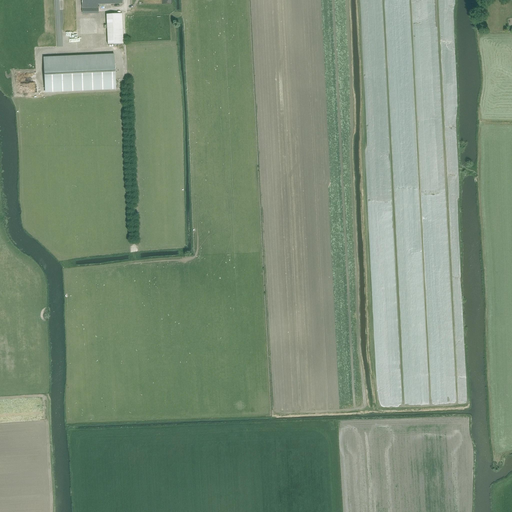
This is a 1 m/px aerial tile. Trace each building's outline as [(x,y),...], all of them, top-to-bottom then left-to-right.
[(98,4),(122,4),(122,0),(81,0),(82,12),(98,11),(98,4)] [(108,45),(123,44),(122,14),(106,14),(108,45)] [(82,44),(96,42),(94,27),(88,28),(89,36),(81,37),(82,44)] [(62,35),(60,44),(70,47),(72,37),(62,35)] [(43,57),(45,93),(115,90),(114,54),(43,57)]
